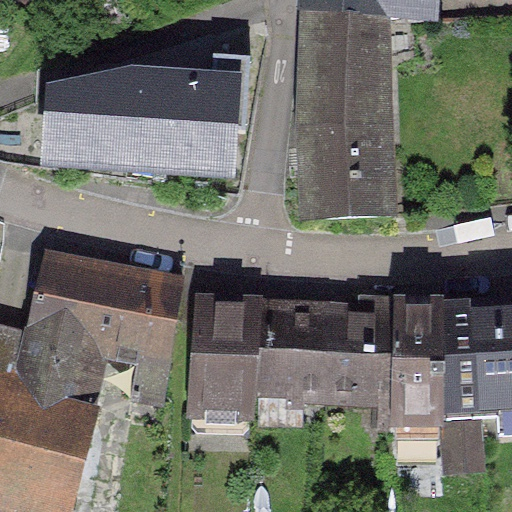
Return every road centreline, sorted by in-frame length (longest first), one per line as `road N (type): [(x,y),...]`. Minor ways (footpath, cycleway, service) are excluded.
road 1 (residential): [(0,181),(260,223)]
road 2 (residential): [(260,223),(338,234),(511,234)]
road 3 (residential): [(290,0),(260,223)]
